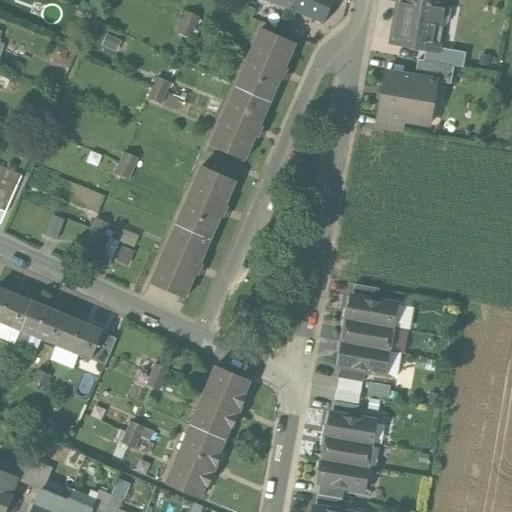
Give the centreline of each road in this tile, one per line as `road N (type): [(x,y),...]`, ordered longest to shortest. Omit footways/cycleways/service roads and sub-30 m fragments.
road 1 (residential): [(296,383),(361,13)]
road 2 (residential): [(197,340),(320,63),(361,13)]
road 3 (residential): [(0,252),(197,340)]
road 4 (residential): [(274,511),(296,383)]
